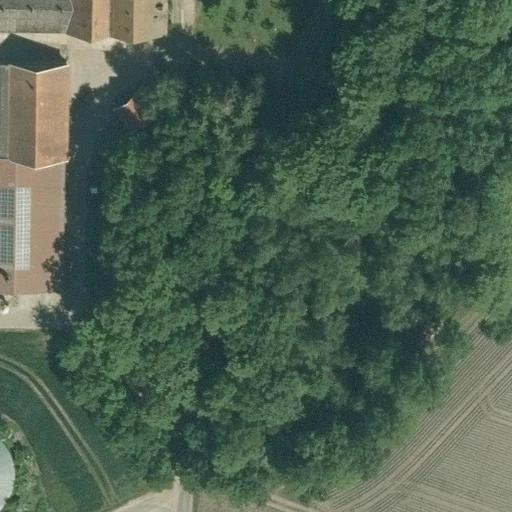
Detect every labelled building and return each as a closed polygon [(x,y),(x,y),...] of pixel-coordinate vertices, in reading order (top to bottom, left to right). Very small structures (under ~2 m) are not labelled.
[(0,0),(0,31),(163,36),(163,0),(0,0)] [(65,61),(0,59),(0,292),(62,293),(65,61)] [(140,82),(108,107),(128,131),(159,106),(140,82)] [(508,188),(511,182),(511,145),(490,175),(508,188)] [(0,509),(8,497),(13,481),(12,465),(6,450),(0,443),(0,509)]
